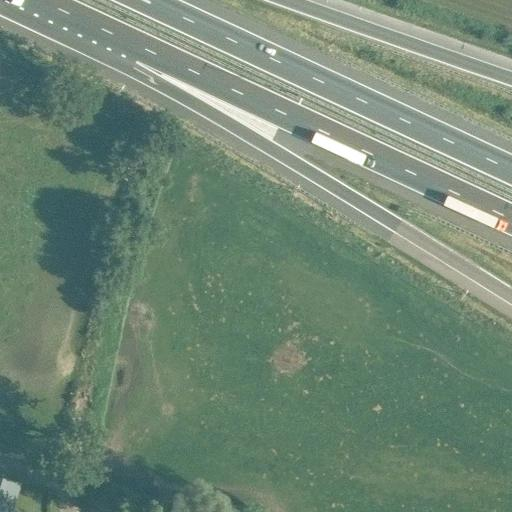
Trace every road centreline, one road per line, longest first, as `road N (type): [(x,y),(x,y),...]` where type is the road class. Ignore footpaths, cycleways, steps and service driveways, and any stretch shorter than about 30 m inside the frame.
road 1 (motorway): [(139,47),(268,147),(511,295)]
road 2 (motorway): [(139,47),(511,221)]
road 3 (motorway): [(511,172),(143,0)]
road 4 (motorway): [(511,78),(289,0)]
